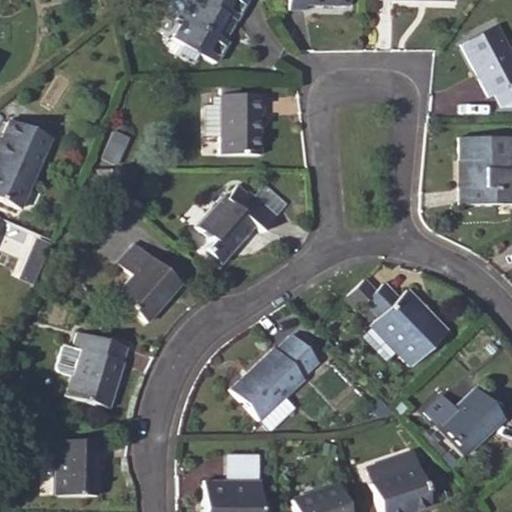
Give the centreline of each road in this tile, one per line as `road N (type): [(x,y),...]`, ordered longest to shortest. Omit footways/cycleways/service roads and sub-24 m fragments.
road 1 (residential): [(334,253),(318,112),(336,91),(363,86),(393,92),(407,110),(402,250)]
road 2 (residential): [(154,511),(151,458),(172,375),(211,329),(334,253)]
road 3 (residential): [(402,250),(452,263),(511,316)]
